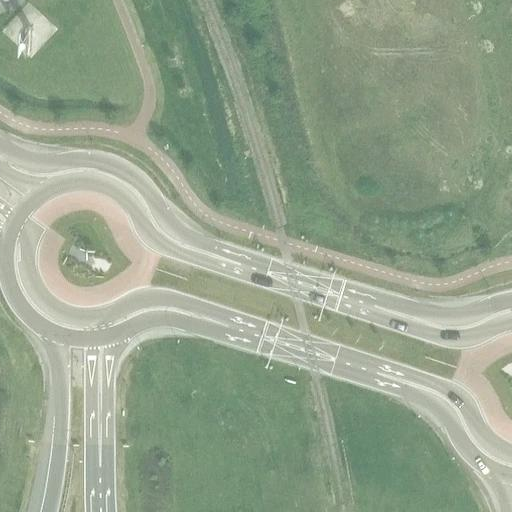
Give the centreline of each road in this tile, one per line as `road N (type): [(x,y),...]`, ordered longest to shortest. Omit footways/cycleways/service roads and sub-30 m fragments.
road 1 (secondary): [(243,269),(172,233),(118,168),(29,164),(0,150)]
road 2 (secondary): [(243,269),(156,247),(106,187),(80,181),(42,189)]
road 3 (motorway): [(49,333),(62,387),(47,511)]
road 4 (secondary): [(370,375),(450,393),(478,437),(511,457)]
road 5 (secondary): [(370,375),(436,408),(470,457),(499,476)]
road 6 (secondary): [(511,324),(455,342),(359,305)]
road 7 (secondary): [(511,299),(458,320),(359,305)]
road 8 (secondary): [(11,220),(25,237),(34,294),(60,314),(101,318)]
road 9 (secondary): [(228,331),(370,375)]
road 10 (secondary): [(101,318),(153,299),(212,316),(228,331)]
road 11 (motorway): [(91,468),(105,444),(114,335)]
road 12 (motorway): [(91,468),(93,340)]
road 13 (secondary): [(359,305),(243,269)]
road 14 (secondary): [(114,335),(151,319),(205,334),(228,331)]
